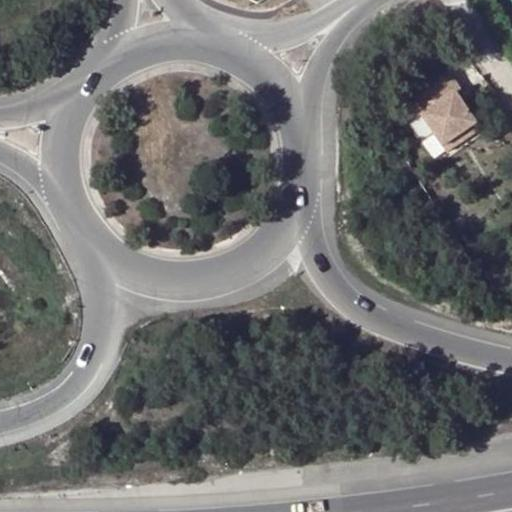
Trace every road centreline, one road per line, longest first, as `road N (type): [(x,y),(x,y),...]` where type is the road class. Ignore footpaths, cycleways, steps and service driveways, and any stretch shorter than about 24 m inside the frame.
road 1 (trunk): [(511,361),(383,326),(322,268),(300,187)]
road 2 (secondary): [(100,239),(162,278),(234,271),(265,251),(288,222),(300,187)]
road 3 (motorway): [(100,239),(102,319),(90,366),(60,403),(0,426)]
road 4 (secondary): [(361,0),(287,38),(217,57)]
road 5 (motorway): [(511,491),(365,511)]
road 6 (secondary): [(293,121),(363,0)]
